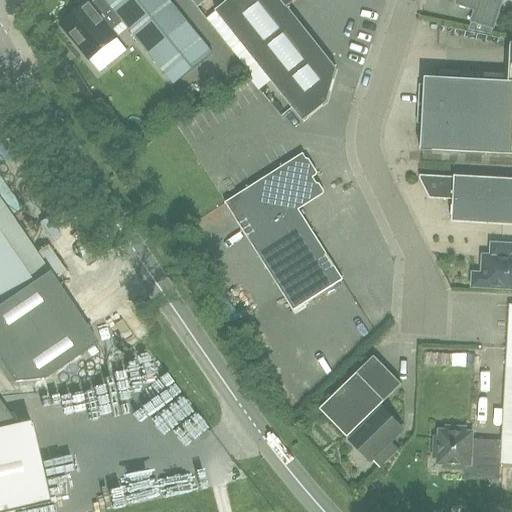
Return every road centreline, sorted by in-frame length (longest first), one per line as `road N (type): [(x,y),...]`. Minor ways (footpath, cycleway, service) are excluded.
road 1 (secondary): [(321,511),(232,396),(0,45)]
road 2 (unclassified): [(415,332),(419,262),(371,161),(367,125),(408,0)]
